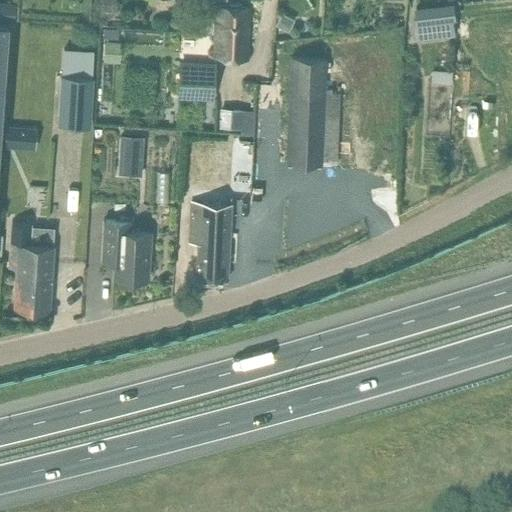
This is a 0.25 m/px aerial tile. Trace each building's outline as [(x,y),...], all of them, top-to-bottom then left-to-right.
[(98,0),(98,10),(115,11),(116,0),(98,0)] [(0,2),(0,20),(13,21),(15,4),(0,2)] [(420,34),(460,34),(459,3),(420,3),(420,34)] [(249,6),(229,5),(217,5),(215,57),(246,58),(249,6)] [(283,14),(277,24),(287,30),(293,20),(283,14)] [(104,41),(103,60),(118,62),(120,43),(104,41)] [(321,165),(324,90),(326,58),(291,56),(286,163),(321,165)] [(216,64),(179,61),(176,98),(213,101),(216,64)] [(61,74),(58,123),(92,125),(94,75),(61,74)] [(255,111),(220,107),(218,127),(236,128),(236,132),(253,134),(255,111)] [(8,123),(6,145),(35,149),(37,125),(8,123)] [(120,137),(118,161),(141,162),(142,138),(120,137)] [(251,185),(250,198),(262,199),(263,185),(251,185)] [(87,208),(88,193),(76,193),(75,208),(87,208)] [(198,243),(196,279),(226,280),(230,204),(191,202),(189,243),(198,243)] [(115,278),(148,279),(150,232),(129,231),(130,221),(104,220),(102,260),(103,261),(103,254),(113,255),(113,257),(116,260),(115,278)] [(49,311),(51,291),(54,245),(30,243),(32,223),(12,222),(11,248),(9,268),(16,268),(13,308),(49,311)]
